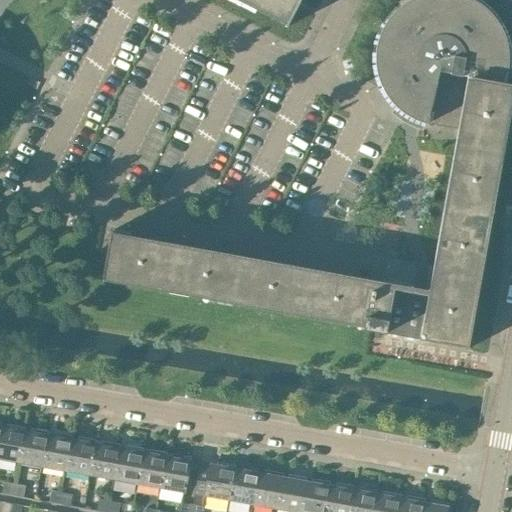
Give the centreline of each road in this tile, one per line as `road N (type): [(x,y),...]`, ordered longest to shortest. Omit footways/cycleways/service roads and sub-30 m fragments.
road 1 (residential): [(494,475),(0,379)]
road 2 (residential): [(296,241),(35,189),(129,0)]
road 3 (unknown): [(296,241),(357,254),(382,220),(405,149),(362,108)]
road 4 (residential): [(305,76),(362,108),(296,241)]
road 5 (residential): [(151,0),(305,76)]
